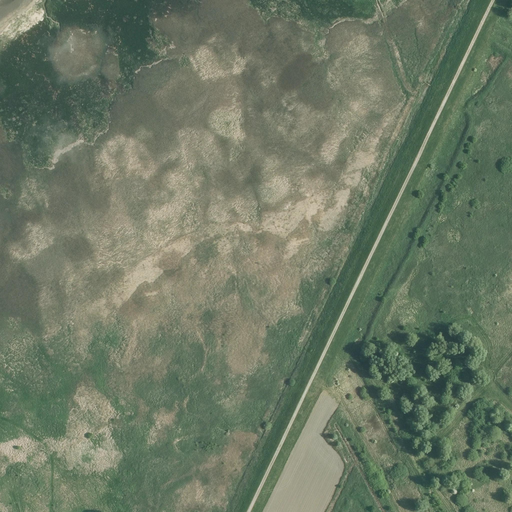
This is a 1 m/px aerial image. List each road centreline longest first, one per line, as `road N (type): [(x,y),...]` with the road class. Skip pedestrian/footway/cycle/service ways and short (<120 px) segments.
road 1 (track): [(250,511),(495,0)]
road 2 (track): [(401,511),(330,388),(311,381)]
